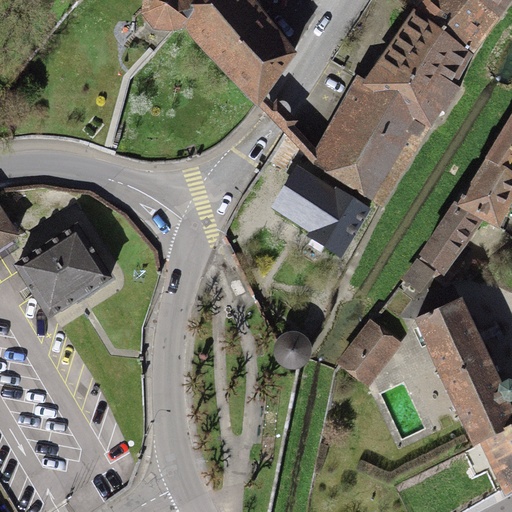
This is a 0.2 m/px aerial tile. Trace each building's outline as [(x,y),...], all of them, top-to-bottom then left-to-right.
[(145,0),(145,3),(144,7),(144,10),(145,14),(146,18),(148,22),(151,25),(154,27),(156,28),(158,29),(159,30),(163,30),(166,30),(169,30),(188,25),(189,29),(256,101),(257,103),(262,97),(291,56),(247,0),(145,0)] [(428,0),(415,15),(470,56),(495,19),(474,0),(428,0)] [(474,0),(495,19),(509,0),(474,0)] [(415,15),(368,83),(428,125),(432,118),(444,114),(459,89),(453,85),(470,56),(415,15)] [(317,153),(314,161),(317,165),(380,205),(428,125),(368,83),(360,77),(319,147),(317,153)] [(314,161),(317,153),(288,124),(275,109),(270,105),(269,104),(262,97),(257,103),(268,116),(271,117),(285,132),(314,161)] [(81,129),(91,139),(104,124),(94,115),(81,129)] [(511,115),(487,160),(511,174),(511,115)] [(463,192),(456,204),(481,218),(498,227),(511,198),(511,174),(487,160),(466,194),(463,192)] [(297,171),(274,208),(312,232),(310,236),(340,255),(367,209),(312,174),(309,178),(297,171)] [(456,204),(416,262),(431,274),(436,278),(470,236),(481,218),(456,204)] [(0,248),(20,236),(0,206),(0,248)] [(78,224),(13,265),(48,319),(113,278),(78,224)] [(419,289),(431,274),(416,262),(404,278),(406,279),(419,289)] [(460,299),(415,319),(473,446),(511,424),(511,382),(507,381),(500,385),(460,299)] [(371,322),(340,363),(358,377),(390,337),(371,322)] [(304,355),(305,351),(304,347),(303,344),(300,341),(296,339),(292,339),(288,339),(285,342),(282,345),(280,349),(280,353),(282,357),(284,360),(288,362),(292,363),(296,363),(299,361),(302,359),(304,355)] [(511,424),(473,446),(474,447),(482,443),(505,491),(511,486),(511,424)]
